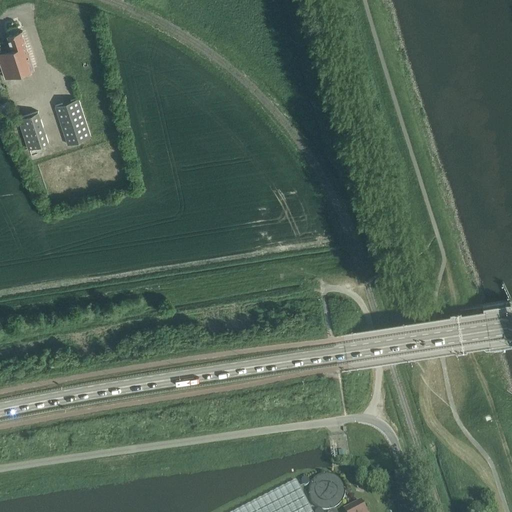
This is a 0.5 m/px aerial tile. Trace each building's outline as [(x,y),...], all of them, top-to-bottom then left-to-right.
[(13,48),(0,52),(0,59),(6,78),(34,69),(26,44),(22,31),(9,35),(13,48)] [(78,98),(55,105),(68,144),(91,136),(78,98)] [(18,118),(28,149),(48,143),(38,111),(18,118)] [(345,490),(344,486),(343,482),(342,480),(340,477),(337,475),(335,473),(331,472),(327,471),(324,471),(321,472),(317,474),(314,476),(312,479),(310,481),(309,485),(308,489),(308,493),(309,496),(311,499),(313,502),(316,504),(319,506),(323,508),(326,508),(330,508),(333,507),(337,505),(339,503),(342,500),(343,497),(344,493),(345,490)] [(312,511),(297,481),(235,511),(312,511)] [(367,511),(361,501),(344,510),(345,511),(363,511),(365,510),(366,511),(367,511)]
